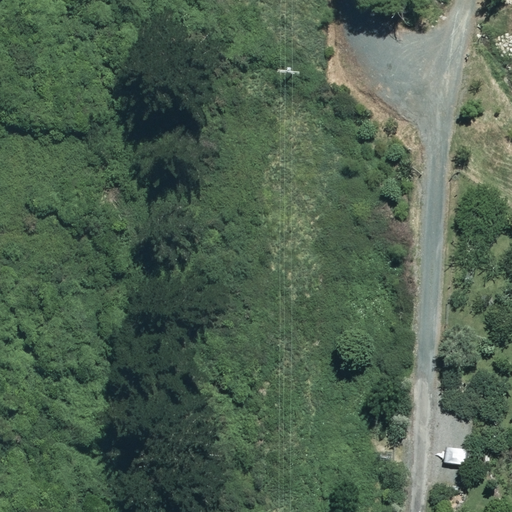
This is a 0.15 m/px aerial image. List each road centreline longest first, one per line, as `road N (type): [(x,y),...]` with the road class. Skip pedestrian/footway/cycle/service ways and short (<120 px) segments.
road 1 (unclassified): [(418,511),(440,148)]
road 2 (residential): [(440,148),(468,0)]
